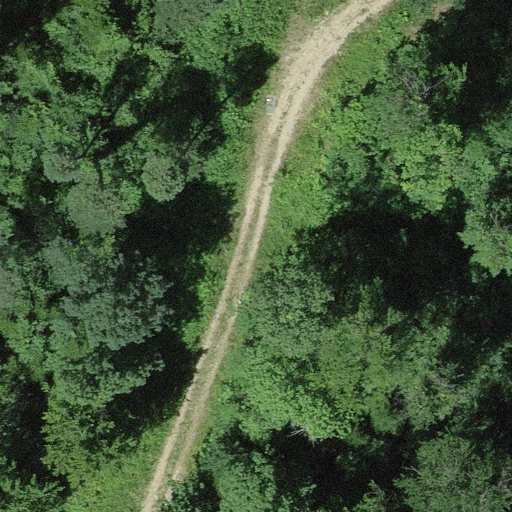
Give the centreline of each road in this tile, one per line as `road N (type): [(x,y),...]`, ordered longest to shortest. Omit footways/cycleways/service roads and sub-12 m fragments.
road 1 (track): [(152,511),(220,341),(282,124),(320,35),(356,0)]
road 2 (track): [(282,124),(308,0)]
